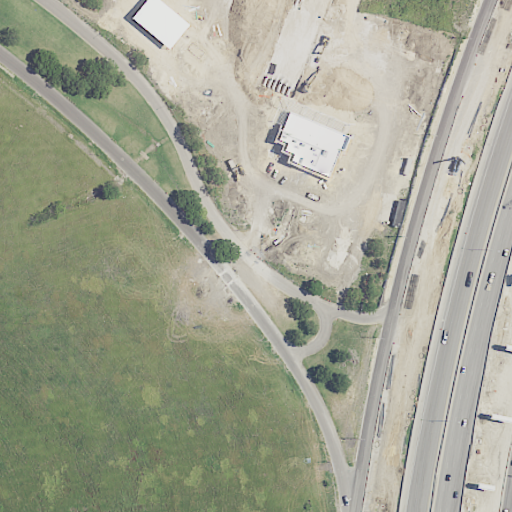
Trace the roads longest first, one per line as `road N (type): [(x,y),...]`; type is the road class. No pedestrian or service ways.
road 1 (tertiary): [(0,54),(132,166),(264,318),(330,426),(352,511)]
road 2 (tertiary): [(403,311),(354,317),(289,286),(247,254),(209,201),(159,102),(48,0)]
road 3 (motorway): [(511,34),(445,244),(387,511)]
road 4 (motorway): [(511,116),(470,245),(414,511)]
road 5 (secondary): [(430,204),(360,511)]
road 6 (motorway): [(445,511),(511,217)]
road 7 (secondary): [(497,0),(430,204)]
road 8 (motorway): [(511,29),(430,204)]
road 9 (motorway): [(488,511),(511,384)]
